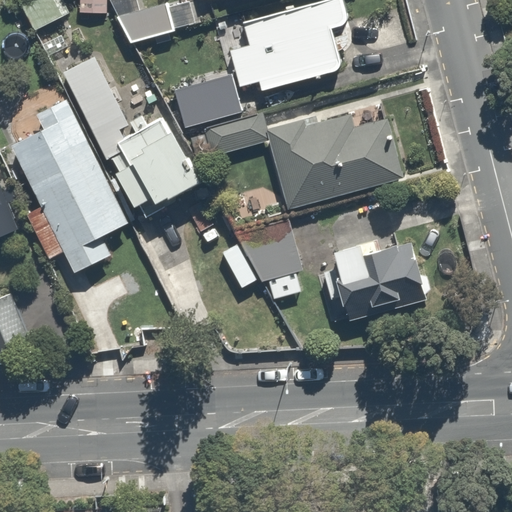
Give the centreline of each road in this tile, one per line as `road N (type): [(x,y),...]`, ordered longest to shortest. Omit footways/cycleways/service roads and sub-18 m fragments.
road 1 (secondary): [(511,406),(0,431)]
road 2 (residential): [(511,244),(450,0)]
